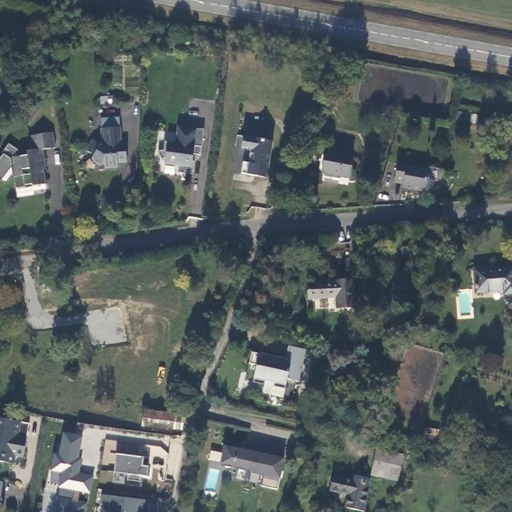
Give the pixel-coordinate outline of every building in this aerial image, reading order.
[(101,127),(120,127),(119,115),(100,116),(101,127)] [(203,152),(206,127),(179,123),(177,140),(166,139),(165,146),(161,148),(165,155),(170,161),(174,163),(180,164),(179,169),(195,171),(197,158),(192,158),(193,150),(203,152)] [(465,125),(456,123),(454,130),(463,132),(465,125)] [(101,139),(98,143),(90,138),(84,146),(91,151),(90,154),(92,158),(97,162),(104,162),(104,167),(117,166),(117,162),(124,162),(123,142),(120,142),(120,127),(101,127),(101,139)] [(54,147),(52,131),(31,134),(33,149),(27,150),(27,152),(10,155),(14,188),(23,187),(23,185),(32,184),(32,186),(37,185),(38,187),(39,187),(41,187),(42,187),(43,186),(43,184),(47,184),(42,149),(54,147)] [(246,138),(243,151),(249,152),(251,157),(249,166),(244,165),(242,175),(254,177),(267,179),(269,169),(274,144),(246,138)] [(322,174),(349,179),(354,156),(326,151),(322,174)] [(428,171),(398,164),(394,181),(404,183),(403,187),(413,190),(414,187),(418,188),(419,191),(427,193),(430,192),(433,182),(426,180),(428,171)] [(511,294),(511,266),(475,270),(476,293),(504,291),(504,295),(511,294)] [(353,282),(309,284),(310,299),(336,298),(337,308),(354,307),(353,282)] [(301,384),(307,353),(291,349),(288,362),(278,360),(277,363),(272,362),(272,359),(253,356),(248,383),(267,387),(267,384),(276,386),(275,389),(289,392),(291,382),(301,384)] [(184,416),(144,411),(143,427),(182,431),(184,416)] [(24,457),(27,438),(6,435),(7,430),(12,431),(14,421),(0,418),(0,461),(3,462),(5,454),(15,456),(24,457)] [(29,423),(14,421),(12,431),(7,430),(6,435),(27,438),(29,423)] [(439,432),(424,430),(423,440),(438,442),(439,432)] [(78,458),(83,436),(63,433),(59,454),(54,453),(50,471),(52,471),(51,482),(59,484),(53,511),(86,511),(88,502),(78,500),(80,492),(91,494),(94,477),(79,474),(83,459),(78,458)] [(222,454),(220,464),(249,470),(249,473),(260,476),(260,475),(263,475),(261,486),(276,489),(283,457),(267,453),(267,456),(224,447),(222,454)] [(378,449),(376,460),(400,466),(403,454),(378,449)] [(220,464),(222,454),(210,452),(208,461),(220,464)] [(13,464),(15,456),(5,454),(3,462),(13,464)] [(140,475),(147,476),(149,459),(116,456),(114,473),(127,474),(127,480),(139,482),(140,475)] [(374,470),(398,476),(400,466),(376,460),(374,470)] [(344,508),(361,511),(363,511),(370,481),(352,477),(352,478),(334,474),(330,491),(348,495),(344,508)] [(152,511),(154,500),(101,495),(100,505),(104,505),(103,511),(114,511),(152,511)]
